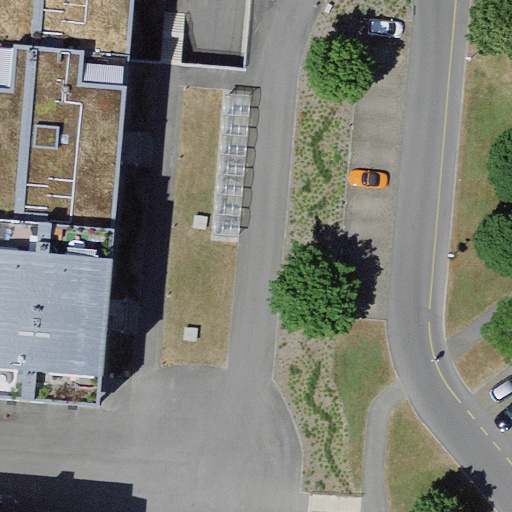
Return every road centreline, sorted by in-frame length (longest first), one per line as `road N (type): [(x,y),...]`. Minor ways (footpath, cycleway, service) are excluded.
road 1 (residential): [(303,0),(287,29),(240,496),(0,473)]
road 2 (residential): [(435,0),(406,355),(416,379),(511,494)]
